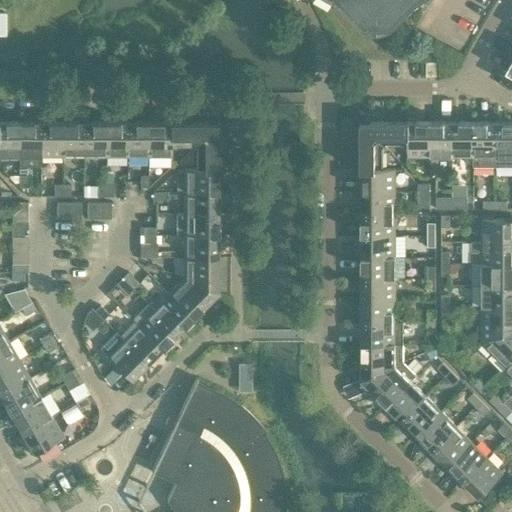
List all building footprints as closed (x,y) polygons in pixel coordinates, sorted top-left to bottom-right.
[(353,0),(368,15),(380,22),(393,15),(407,0),(353,0)] [(511,83),(511,59),(506,70),(507,70),(503,78),(511,83)] [(427,76),(437,76),(437,61),(427,61),(427,76)] [(192,144),(194,146),(213,127),(219,121),(208,122),(191,122),(182,122),(181,122),(172,122),(171,122),(170,144),(171,144),(192,144)] [(196,148),(196,169),(196,170),(219,170),(219,169),(218,169),(218,159),(219,159),(219,158),(218,158),(218,149),(219,149),(219,121),(213,127),(194,146),(196,148)] [(361,169),(361,170),(383,170),(383,169),(383,148),(385,146),(366,127),(361,121),(361,149),(361,158),(361,160),(361,159),(361,169)] [(361,121),(366,127),(385,146),(387,144),(408,144),(409,144),(409,121),(408,121),(408,122),(398,122),(398,121),(397,121),(397,122),(388,122),(388,121),(361,121)] [(410,121),(409,121),(409,144),(408,144),(408,156),(430,156),(431,121),(417,121),(417,122),(410,122),(410,121)] [(444,121),(431,121),(430,156),(452,156),(452,122),(444,122),(444,121)] [(460,122),(452,122),(452,156),(474,156),(474,122),(460,121),(460,122)] [(503,122),(495,122),(495,166),(511,166),(511,121),(503,122)] [(0,156),(19,156),(19,122),(5,122),(0,122),(0,156)] [(40,166),(40,156),(41,122),(33,122),(19,122),(19,156),(19,166),(40,166)] [(40,156),(62,156),(62,122),(48,122),(41,122),(40,156)] [(62,156),(84,156),(84,122),(76,122),(62,122),(62,156)] [(84,156),(105,156),(106,122),(92,122),(84,122),(84,156)] [(105,156),(127,156),(127,122),(120,122),(106,122),(105,156)] [(127,156),(149,156),(149,122),(135,122),(127,122),(127,156)] [(171,156),(171,144),(170,144),(171,122),(170,122),(163,122),(149,122),(149,156),(171,156)] [(488,122),(474,122),(474,156),(474,166),(495,166),(495,122),(488,122)] [(176,191),(184,191),(219,192),(219,178),(218,178),(218,171),(219,171),(219,170),(196,170),(196,169),(176,169),(176,191)] [(361,178),(361,192),(395,192),(395,169),(383,169),(383,170),(361,170),(361,171),(361,178)] [(19,175),(19,187),(27,187),(27,174),(19,175)] [(140,187),(148,187),(148,175),(140,175),(140,187)] [(54,196),(62,196),(62,184),(54,184),(54,196)] [(62,184),(62,196),(70,196),(70,184),(62,184)] [(97,196),(105,196),(105,184),(97,184),(97,196)] [(105,184),(105,196),(113,196),(113,184),(105,184)] [(152,191),(152,200),(165,200),(165,191),(152,191)] [(184,191),(184,213),(218,213),(218,205),(219,205),(219,192),(184,191)] [(361,206),(361,213),(395,213),(395,192),(361,192),(361,206)] [(444,209),(444,197),(436,197),(436,209),(444,209)] [(495,209),(495,201),(483,201),(483,209),(495,209)] [(507,201),(495,201),(495,209),(507,209),(507,201)] [(87,202),(87,210),(99,210),(99,202),(87,202)] [(99,202),(99,210),(111,210),(111,202),(99,202)] [(57,218),(69,218),(69,210),(57,210),(57,218)] [(69,210),(69,218),(81,218),(81,210),(69,210)] [(87,218),(99,218),(99,210),(87,210),(87,218)] [(99,210),(99,218),(111,218),(111,210),(99,210)] [(176,235),(184,235),(219,235),(219,221),(218,221),(218,213),(184,213),(176,213),(176,235)] [(361,221),(361,235),(395,235),(395,213),(361,213),(361,221)] [(442,215),(442,227),(450,227),(450,215),(442,215)] [(511,218),(482,219),(482,241),(511,241),(511,218)] [(28,221),(12,221),(12,229),(24,229),(28,229),(28,221)] [(427,223),(427,235),(436,235),(436,223),(427,223)] [(139,227),(139,235),(156,235),(156,227),(139,227)] [(24,229),(12,229),(12,237),(24,237),(24,229)] [(139,235),(139,243),(156,243),(156,235),(139,235)] [(184,235),(184,256),(219,256),(219,242),(218,242),(218,236),(219,236),(219,235),(184,235)] [(361,243),(361,256),(395,257),(395,235),(361,235),(361,236),(361,243)] [(436,235),(427,235),(427,247),(436,247),(436,235)] [(472,263),(482,263),(511,262),(511,241),(482,241),(472,241),(472,263)] [(442,251),(442,263),(450,263),(450,251),(442,251)] [(184,256),(184,278),(218,292),(218,270),(219,270),(219,256),(184,256)] [(395,257),(361,256),(361,270),(361,278),(395,278),(395,257)] [(511,262),(482,263),(482,285),(511,284),(511,262)] [(450,263),(442,263),(442,275),(450,275),(450,263)] [(28,264),(12,264),(12,272),(24,272),(28,272),(28,264)] [(427,266),(427,279),(436,279),(436,266),(427,266)] [(24,272),(12,272),(12,280),(24,280),(24,272)] [(128,272),(122,277),(134,289),(139,283),(128,272)] [(134,289),(122,277),(116,283),(128,295),(134,289)] [(184,278),(168,293),(193,318),(203,308),(202,307),(218,292),(184,278)] [(361,286),(361,300),(395,300),(395,278),(361,278),(361,286)] [(436,279),(427,279),(427,291),(436,291),(436,279)] [(511,284),(482,285),(482,306),(511,306),(511,284)] [(4,294),(14,312),(21,308),(32,302),(24,288),(4,294)] [(168,293),(153,308),(177,333),(183,327),(183,328),(193,318),(168,293)] [(442,294),(442,306),(450,306),(450,294),(442,294)] [(361,314),(361,322),(395,322),(395,300),(361,300),(361,314)] [(32,302),(21,308),(25,315),(36,309),(32,302)] [(148,303),(132,318),(138,324),(162,348),(172,339),(172,338),(177,333),(153,308),(148,303)] [(100,305),(94,311),(103,319),(109,313),(100,305)] [(450,306),(442,306),(442,319),(450,319),(450,306)] [(511,306),(482,306),(482,342),(511,329),(511,306)] [(103,319),(94,311),(92,308),(86,314),(83,321),(92,330),(103,319)] [(427,310),(427,322),(435,322),(436,310),(427,310)] [(361,330),(361,343),(395,344),(403,344),(403,322),(395,322),(361,322),(361,330)] [(435,322),(427,322),(427,334),(435,334),(435,322)] [(138,324),(123,339),(147,363),(152,358),(153,358),(162,348),(138,324)] [(511,329),(482,342),(507,368),(511,363),(511,329)] [(39,339),(43,346),(53,339),(49,332),(39,339)] [(147,363),(123,339),(116,332),(99,348),(131,380),(142,369),(141,369),(147,363)] [(53,339),(43,346),(47,353),(57,346),(53,339)] [(0,369),(19,359),(8,341),(0,345),(0,369)] [(361,357),(361,379),(403,362),(403,344),(395,344),(361,343),(361,357)] [(0,394),(0,395),(29,378),(19,359),(0,369),(0,394)] [(376,395),(386,405),(411,380),(416,375),(403,362),(361,379),(377,395),(376,395)] [(437,368),(445,376),(451,371),(442,362),(437,368)] [(60,376),(64,383),(78,375),(74,368),(60,376)] [(451,371),(445,376),(454,385),(460,379),(451,371)] [(78,375),(64,383),(68,390),(82,382),(78,375)] [(3,402),(10,414),(40,397),(29,378),(0,395),(4,402),(3,402)] [(283,511),(284,503),(284,492),(283,482),(281,472),(278,462),(274,452),(270,443),(264,434),(266,432),(259,424),(252,415),(244,408),(235,401),(226,396),(216,391),(196,381),(197,378),(196,378),(151,472),(152,472),(152,471),(175,482),(166,499),(174,511),(283,511)] [(474,385),(482,393),(488,387),(479,379),(474,385)] [(396,414),(402,420),(426,396),(411,380),(386,405),(396,415),(396,414)] [(467,398),(476,407),(482,401),(473,393),(467,398)] [(489,400),(497,408),(503,403),(495,394),(489,400)] [(75,402),(79,409),(90,403),(86,396),(75,402)] [(407,426),(417,436),(441,411),(426,396),(402,420),(407,425),(407,426)] [(18,426),(22,432),(51,415),(40,397),(10,414),(17,426),(18,426)] [(482,401),(476,407),(485,415),(490,410),(482,401)] [(503,403),(497,408),(506,417),(511,411),(503,403)] [(427,445),(433,450),(456,426),(441,411),(417,436),(426,445),(427,445)] [(51,415),(22,432),(25,439),(32,452),(62,435),(51,415)] [(498,429),(507,437),(511,431),(504,423),(498,429)] [(437,456),(447,466),(472,442),(456,426),(433,450),(438,456),(437,456)] [(458,475),(463,481),(487,457),(472,442),(447,466),(457,476),(458,475)] [(487,457),(463,481),(469,486),(468,487),(479,497),(503,473),(487,457)]
